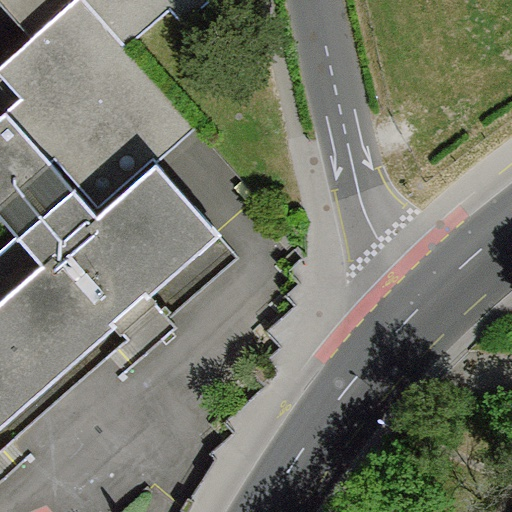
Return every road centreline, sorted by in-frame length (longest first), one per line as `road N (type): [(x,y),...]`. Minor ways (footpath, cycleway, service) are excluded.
road 1 (tertiary): [(317,0),(365,212),(424,305)]
road 2 (tertiary): [(264,511),(361,373),(424,305)]
